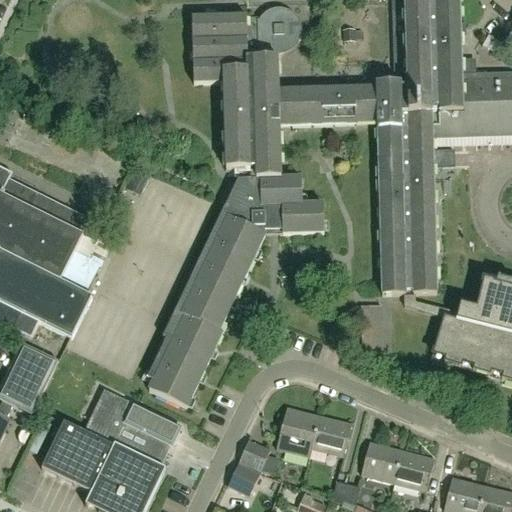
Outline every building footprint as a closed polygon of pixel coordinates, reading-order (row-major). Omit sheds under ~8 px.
[(166,342),(147,381),(153,384),(148,394),(185,412),(186,410),(182,408),(187,400),(190,401),(198,386),(194,384),(198,375),(202,377),(210,361),(206,359),(210,351),(214,353),(221,337),(214,333),(218,325),(222,327),(230,311),(226,309),(230,300),(234,302),(241,287),(238,285),(242,276),(246,278),(253,262),(249,260),(253,252),(257,254),(264,237),(264,233),(282,233),(282,238),(323,237),(323,207),(302,208),(301,181),(280,182),(279,130),(322,129),(377,127),(382,299),(403,298),(404,309),(443,321),(432,357),(445,360),(443,366),(461,371),(463,366),(473,369),(472,374),(490,379),(491,374),(502,378),(501,383),(511,385),(511,284),(497,281),(496,286),(483,283),(475,311),(459,307),(457,315),(415,304),(415,298),(436,297),(433,171),(450,170),(449,153),(432,154),(432,141),(511,138),(511,76),(462,78),(459,0),(392,0),(393,15),(405,14),(406,40),(394,41),(395,74),(407,74),(407,91),(400,91),(400,87),(376,88),(376,92),(278,94),(277,62),(276,57),(283,56),(290,54),(296,48),(300,41),(300,32),(298,24),(293,18),(287,13),(280,12),(272,12),(266,15),(260,20),(246,20),(191,22),(193,87),(223,86),(225,173),(239,173),(239,183),(237,183),(162,341),(166,342)] [(479,52),(494,59),(499,48),(485,41),(479,52)] [(0,255),(58,284),(59,284),(84,297),(98,271),(88,266),(97,247),(81,239),(89,223),(9,183),(12,177),(0,170),(0,255)] [(0,325),(31,341),(38,327),(69,342),(90,300),(84,297),(59,284),(58,284),(0,255),(0,325)] [(362,366),(376,372),(383,356),(381,309),(368,309),(360,309),(362,366)] [(0,403),(1,404),(0,407),(0,442),(9,423),(6,422),(12,409),(32,419),(57,365),(21,348),(0,392),(0,403)] [(105,396),(85,436),(157,471),(158,469),(169,448),(170,448),(178,432),(154,420),(105,396)] [(311,453),(319,420),(286,412),(276,453),(309,462),(311,453)] [(352,428),(319,420),(311,453),(343,461),(352,428)] [(63,426),(41,472),(91,496),(87,503),(103,510),(105,511),(145,511),(164,475),(165,472),(158,469),(157,471),(85,436),(63,426)] [(270,454),(248,444),(238,467),(260,477),(270,454)] [(393,488),(401,455),(369,446),(360,479),(393,488)] [(401,455),(393,488),(425,496),(434,463),(401,455)] [(249,500),(259,479),(237,469),(227,490),(249,500)] [(477,511),(483,490),(451,482),(443,511),(477,511)] [(341,508),(346,488),(336,486),(335,488),(331,488),(327,503),(331,503),(331,504),(341,508)] [(346,488),(341,508),(342,508),(341,510),(344,511),(355,511),(359,491),(346,488)] [(511,511),(511,496),(483,490),(477,511),(511,511)] [(298,511),(324,511),(327,506),(305,497),(298,511)]
